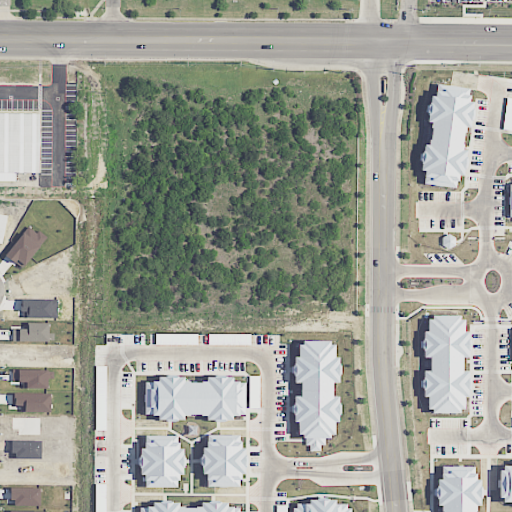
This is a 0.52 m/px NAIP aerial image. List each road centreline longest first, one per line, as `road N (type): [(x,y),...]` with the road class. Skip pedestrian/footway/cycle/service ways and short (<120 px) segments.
road 1 (secondary): [(511,42),(0,39)]
road 2 (residential): [(399,511),(384,348),(386,142)]
